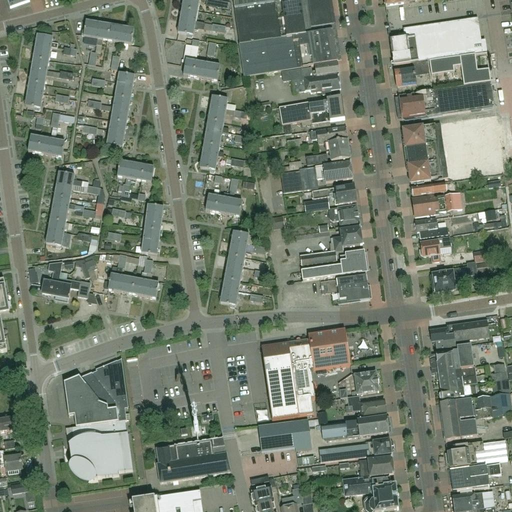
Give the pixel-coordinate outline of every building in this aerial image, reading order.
[(7,0),(11,10),(30,2),(29,0),(7,0)] [(183,0),(181,10),(197,13),(198,0),(183,0)] [(232,0),(234,11),(299,1),(299,0),(232,0)] [(304,0),(299,1),(234,11),(240,46),(332,32),(327,0),(304,0)] [(384,0),(386,9),(428,2),(427,0),(384,0)] [(187,21),(195,22),(197,13),(181,10),(179,22),(187,23),(187,21)] [(391,51),(436,44),(480,38),(478,19),(404,30),(404,35),(398,36),(399,40),(390,41),(391,51)] [(187,23),(179,22),(177,34),(187,36),(187,38),(191,38),(192,37),(193,37),(194,31),(196,31),(196,30),(202,31),(204,24),(195,22),(187,21),(187,23)] [(97,33),(99,25),(87,23),(85,33),(83,33),(82,37),(84,38),(84,39),(98,41),(100,33),(97,33)] [(111,27),(99,25),(97,33),(100,33),(98,41),(97,47),(102,48),(103,42),(108,43),(111,27)] [(122,29),(111,27),(108,43),(118,44),(119,37),(121,37),(122,29)] [(135,31),(122,29),(121,37),(119,37),(118,44),(132,47),(132,46),(134,46),(135,41),(133,41),(135,31)] [(239,46),(244,79),(257,77),(257,76),(308,68),(308,69),(337,64),(332,32),(240,46),(239,46)] [(44,48),(52,49),(58,50),(58,45),(53,44),(54,39),(38,36),(36,48),(43,50),(44,48)] [(391,51),(393,67),(483,54),(480,38),(436,44),(391,51)] [(43,50),(36,48),(34,60),(49,63),(52,49),(44,48),(43,50)] [(491,84),(489,71),(478,73),(475,57),(487,55),(460,58),(429,63),(432,78),(455,74),(454,69),(461,68),(464,88),(491,84)] [(34,60),(31,72),(39,73),(39,71),(47,73),(49,63),(34,60)] [(193,78),(195,63),(185,61),(183,77),(193,78)] [(206,73),(204,73),(205,65),(195,63),(193,78),(205,81),(206,73)] [(413,70),(394,73),(397,90),(415,87),(414,79),(429,76),(428,63),(412,65),(413,70)] [(219,67),(205,65),(204,73),(206,73),(205,81),(217,83),(219,67)] [(301,82),(302,82),(301,81),(319,78),(337,75),(336,66),(314,69),(314,74),(300,76),(299,72),(281,75),(283,84),(292,83),(301,82)] [(45,87),(46,78),(47,73),(39,71),(39,73),(31,72),(29,84),(45,87)] [(340,91),(337,75),(319,78),(301,81),(302,82),(303,94),(310,93),(310,95),(322,94),(322,97),(330,96),(330,93),(340,91)] [(125,89),(133,90),(135,78),(120,76),(118,85),(125,87),(125,89)] [(302,82),(301,82),(292,83),(294,95),(303,94),(302,82)] [(29,84),(27,96),(35,97),(35,95),(43,96),(45,87),(29,84)] [(116,99),(131,102),(133,90),(125,89),(125,87),(118,85),(116,99)] [(405,123),(432,119),(483,112),(491,111),(494,108),(491,85),(398,98),(401,121),(402,121),(405,123)] [(35,95),(35,97),(27,96),(25,108),(35,110),(35,112),(39,113),(40,111),(41,111),(43,96),(35,95)] [(218,109),(226,110),(227,101),(212,98),(210,110),(217,111),(218,109)] [(121,112),(128,114),(131,102),(116,99),(114,109),(121,110),(121,112)] [(345,121),(343,110),(341,99),(327,102),(327,105),(309,108),(308,108),(311,123),(311,127),(345,121)] [(270,110),(269,103),(250,107),(251,114),(270,110)] [(311,123),(308,108),(309,108),(308,105),(278,110),(281,128),(311,123)] [(111,122),(126,125),(128,114),(121,112),(121,110),(114,109),(111,122)] [(210,110),(208,122),(223,125),(226,110),(218,109),(217,111),(210,110)] [(472,129),(465,130),(467,144),(475,143),(475,149),(473,149),(474,150),(495,146),(491,118),(471,121),(472,129)] [(117,136),(124,137),(126,125),(111,122),(110,132),(117,133),(117,136)] [(223,125),(208,122),(206,134),(213,135),(214,133),(222,134),(227,135),(228,130),(222,129),(223,125)] [(439,126),(402,132),(403,139),(404,145),(406,159),(408,173),(410,186),(429,183),(430,184),(443,182),(442,182),(447,181),(439,126)] [(230,136),(238,136),(239,128),(231,128),(230,136)] [(324,146),(347,142),(345,129),(309,134),(310,142),(318,141),(318,146),(324,146)] [(117,133),(110,132),(107,146),(122,149),(124,137),(117,136),(117,133)] [(206,134),(203,145),(219,148),(222,134),(214,133),(213,135),(206,134)] [(28,153),(38,155),(41,139),(31,137),(28,153)] [(45,140),(41,139),(38,155),(50,157),(51,149),(49,149),(50,141),(45,140)] [(56,142),(51,141),(50,141),(49,149),(51,149),(50,157),(62,159),(65,143),(56,142)] [(287,143),(288,150),(302,148),(301,141),(287,143)] [(350,145),(347,143),(347,142),(324,146),(326,154),(330,154),(331,163),(350,161),(348,147),(350,145)] [(224,154),(218,153),(219,148),(203,145),(201,157),(209,159),(209,156),(217,158),(223,159),(224,154)] [(474,156),(467,158),(469,172),(477,170),(478,178),(497,175),(493,147),(495,147),(495,146),(474,150),(474,156)] [(209,156),(209,159),(201,157),(199,169),(208,171),(208,173),(213,174),(214,172),(215,172),(217,158),(209,156)] [(327,166),(326,157),(306,159),(307,168),(327,166)] [(131,173),(132,165),(120,163),(117,178),(126,179),(127,180),(129,172),(131,173)] [(290,172),(302,170),(301,163),(289,164),(289,168),(281,169),(281,174),(290,173),(290,172)] [(131,173),(129,172),(127,180),(126,186),(130,187),(135,188),(137,181),(141,182),(144,167),(132,165),(131,173)] [(325,185),(352,181),(350,165),(321,169),(322,177),(323,179),(325,179),(325,185)] [(144,167),(141,182),(151,184),(154,169),(144,167)] [(322,177),(321,169),(299,172),(299,174),(280,176),(283,196),(318,191),(317,180),(323,179),(322,177)] [(65,185),(73,187),(74,177),(59,174),(57,186),(64,188),(65,185)] [(64,188),(57,186),(55,198),(70,201),(73,187),(65,185),(64,188)] [(412,190),(412,192),(411,192),(412,198),(413,197),(413,199),(446,194),(445,185),(412,190)] [(354,188),(340,190),(313,194),(314,201),(332,199),(332,201),(334,201),(335,204),(337,203),(338,208),(356,205),(354,188)] [(205,212),(215,214),(218,199),(219,193),(214,192),(213,198),(208,197),(205,212)] [(228,200),(226,208),(228,209),(227,216),(239,218),(242,203),(233,201),(234,194),(229,193),(229,195),(228,200)] [(228,200),(229,195),(224,194),(223,200),(218,199),(215,214),(227,216),(228,209),(226,208),(228,200)] [(432,199),(412,202),(414,211),(415,219),(415,220),(436,217),(435,216),(462,212),(461,204),(456,204),(455,196),(436,199),(436,202),(433,203),(432,199)] [(70,201),(55,198),(53,210),(60,211),(61,209),(68,210),(75,212),(76,207),(69,206),(70,201)] [(328,201),(304,204),(306,215),(329,211),(328,201)] [(154,220),(162,221),(164,209),(148,207),(146,217),(147,217),(154,218),(154,220)] [(340,229),(359,227),(356,208),(338,211),(338,210),(329,212),(331,212),(329,214),(330,221),(333,224),(340,223),(340,229)] [(50,222),(66,224),(68,210),(61,209),(60,211),(53,210),(50,222)] [(154,218),(147,217),(146,217),(144,231),(160,233),(162,221),(154,220),(154,218)] [(270,220),(272,230),(284,229),(282,219),(270,220)] [(64,234),(66,224),(50,222),(48,233),(56,235),(56,233),(64,234)] [(420,241),(435,239),(448,237),(447,229),(437,231),(436,222),(415,225),(417,235),(419,235),(420,241)] [(333,245),(334,254),(335,254),(343,253),(343,250),(362,248),(360,230),(340,233),(341,239),(330,241),(331,246),(333,245)] [(151,244),(159,245),(160,233),(144,231),(143,240),(151,242),(151,244)] [(63,242),(64,234),(56,233),(56,235),(48,233),(46,246),(56,247),(56,249),(60,250),(61,248),(62,248),(63,242)] [(239,245),(247,246),(248,236),(233,234),(231,246),(239,247),(239,245)] [(151,244),(151,242),(143,240),(139,239),(139,244),(143,244),(141,255),(157,257),(159,245),(151,244)] [(420,257),(423,258),(423,260),(431,258),(432,265),(441,264),(439,251),(451,249),(450,239),(437,241),(437,243),(421,245),(421,251),(420,253),(419,253),(420,257)] [(239,245),(239,247),(231,246),(229,257),(244,260),(246,252),(247,246),(239,245)] [(489,252),(473,254),(475,265),(491,262),(489,252)] [(335,254),(334,254),(303,258),(303,257),(300,258),(301,268),(336,264),(335,254)] [(301,274),(301,276),(302,284),(366,275),(363,255),(347,258),(347,263),(342,264),(341,265),(340,266),(341,268),(301,274)] [(235,268),(243,270),(244,260),(229,257),(227,269),(234,271),(235,268)] [(95,260),(86,264),(89,273),(99,270),(95,260)] [(82,263),(77,263),(76,269),(82,270),(86,281),(91,279),(85,264),(82,263)] [(475,266),(476,276),(496,273),(495,263),(475,266)] [(56,298),(59,280),(60,280),(63,264),(49,266),(48,273),(53,274),(51,284),(44,283),(42,296),(56,298)] [(477,277),(476,276),(475,266),(468,267),(468,271),(433,276),(433,278),(431,278),(433,294),(435,294),(435,295),(455,292),(454,280),(477,277)] [(234,271),(227,269),(225,281),(240,284),(243,270),(235,268),(234,271)] [(122,270),(118,269),(117,269),(116,277),(111,276),(108,292),(120,294),(121,286),(119,286),(120,278),(122,270)] [(120,278),(119,286),(121,286),(120,294),(131,296),(134,281),(120,278)] [(369,302),(369,301),(366,278),(346,281),(320,284),(322,296),(338,294),(339,303),(349,301),(359,300),(359,303),(369,302)] [(80,284),(60,280),(59,280),(56,298),(55,302),(68,304),(70,291),(79,292),(78,299),(88,300),(90,285),(80,283),(80,284)] [(0,312),(9,311),(4,281),(0,281),(0,353),(7,353),(2,322),(0,322),(0,312)] [(145,291),(143,290),(144,283),(141,282),(134,281),(131,296),(143,298),(145,291)] [(240,284),(225,281),(223,293),(230,294),(231,292),(238,294),(240,284)] [(145,283),(144,283),(143,290),(145,291),(143,298),(156,301),(157,291),(160,291),(160,286),(158,286),(159,285),(145,283)] [(223,293),(221,305),(230,307),(231,309),(235,309),(236,307),(238,294),(231,292),(230,294),(223,293)] [(267,311),(275,310),(274,302),(266,303),(267,311)] [(487,323),(454,328),(447,329),(447,331),(430,333),(432,344),(435,344),(436,353),(456,350),(455,345),(489,340),(487,323)] [(262,348),(273,423),(314,417),(312,402),(316,401),(311,373),(314,373),(351,367),(345,331),(308,337),(309,341),(301,342),(300,340),(298,340),(297,341),(296,343),(288,344),(262,348)] [(469,371),(474,370),(471,347),(457,349),(457,354),(436,357),(434,358),(434,363),(436,363),(436,368),(438,368),(437,370),(434,371),(435,375),(439,375),(439,376),(469,372),(469,371)] [(123,372),(121,361),(96,371),(97,373),(80,380),(79,378),(64,384),(68,419),(69,418),(69,417),(74,417),(76,429),(72,430),(73,437),(75,442),(73,443),(71,445),(70,446),(68,448),(69,448),(71,446),(74,449),(72,454),(70,457),(71,467),(72,468),(72,470),(73,471),(73,473),(73,475),(74,476),(75,477),(77,479),(78,480),(79,481),(81,482),(82,482),(84,483),(85,484),(87,484),(87,483),(89,483),(90,484),(92,484),(94,483),(97,483),(97,482),(96,481),(118,478),(118,477),(117,475),(133,472),(128,435),(127,435),(125,423),(127,423),(125,410),(128,409),(123,373),(123,372)] [(507,375),(505,375),(504,366),(494,367),(495,376),(492,376),(493,384),(507,382),(507,375)] [(470,379),(475,378),(474,370),(469,371),(469,372),(439,376),(437,376),(438,383),(440,383),(440,384),(470,380),(470,379)] [(354,377),(356,397),(379,394),(378,386),(378,381),(377,381),(376,374),(354,377)] [(441,392),(463,389),(470,388),(470,387),(477,386),(475,378),(470,379),(470,380),(440,384),(441,392)] [(508,382),(500,384),(502,396),(510,394),(508,382)] [(463,389),(441,392),(441,395),(440,397),(440,401),(442,402),(443,403),(469,399),(471,397),(470,388),(463,389)] [(472,402),(440,406),(443,427),(475,422),(511,416),(511,415),(509,396),(472,402)] [(362,421),(386,418),(384,402),(360,405),(359,398),(347,399),(348,408),(351,408),(352,414),(360,413),(362,421)] [(0,433),(16,431),(17,431),(15,419),(0,420),(0,433)] [(326,444),(388,435),(386,419),(321,428),(323,442),(324,442),(326,444)] [(308,422),(258,429),(262,454),(295,450),(296,454),(312,452),(308,422)] [(477,438),(475,422),(443,427),(445,443),(477,438)] [(511,439),(511,432),(503,434),(504,441),(511,439)] [(160,485),(231,474),(232,474),(224,439),(175,446),(175,447),(157,450),(159,465),(157,466),(160,485)] [(5,452),(15,450),(14,442),(4,444),(5,452)] [(319,453),(320,464),(321,464),(375,458),(375,459),(391,456),(389,442),(373,444),(374,449),(368,450),(368,447),(319,453)] [(482,444),(446,449),(449,470),(507,462),(504,443),(483,446),(482,444)] [(306,464),(304,453),(297,454),(298,465),(306,464)] [(0,467),(5,467),(7,479),(22,477),(21,471),(23,471),(20,457),(4,459),(4,460),(0,460),(0,467)] [(361,480),(372,479),(383,478),(393,477),(392,459),(359,463),(361,480)] [(450,473),(451,483),(452,494),(489,489),(487,479),(500,477),(499,466),(450,473)] [(269,482),(269,480),(269,478),(250,482),(251,484),(252,487),(269,483),(271,489),(271,490),(276,489),(274,481),(269,482)] [(384,481),(383,478),(372,479),(373,495),(374,503),(373,503),(370,507),(370,511),(392,511),(398,511),(395,488),(390,488),(389,481),(384,481)] [(359,497),(373,495),(372,479),(361,480),(357,481),(359,497)] [(343,482),(344,492),(345,498),(359,497),(357,481),(343,482)] [(13,496),(33,493),(31,485),(11,488),(13,496)] [(271,490),(271,489),(265,490),(265,489),(257,490),(257,492),(252,493),(255,508),(256,508),(257,511),(274,511),(273,504),(274,504),(271,490)] [(202,511),(200,493),(132,503),(133,509),(133,511),(202,511)] [(482,494),(453,499),(454,511),(495,511),(495,510),(484,511),(482,494)] [(297,511),(297,506),(296,507),(294,498),(293,499),(282,501),(284,509),(281,510),(281,511),(297,511)]
